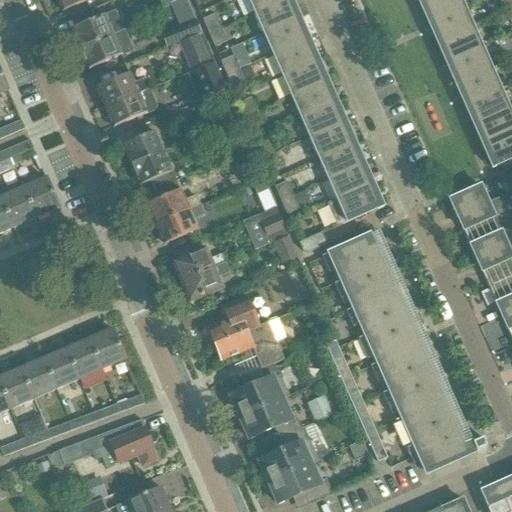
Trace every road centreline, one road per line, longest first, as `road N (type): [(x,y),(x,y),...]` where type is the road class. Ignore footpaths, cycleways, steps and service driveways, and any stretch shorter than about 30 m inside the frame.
road 1 (residential): [(230,511),(16,0)]
road 2 (residential): [(511,430),(322,0)]
road 3 (residential): [(390,511),(511,456)]
